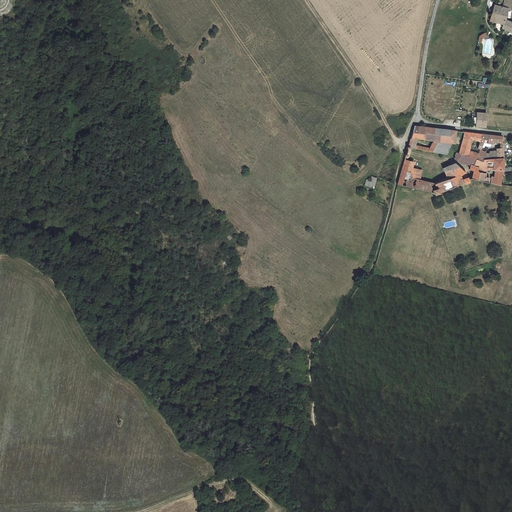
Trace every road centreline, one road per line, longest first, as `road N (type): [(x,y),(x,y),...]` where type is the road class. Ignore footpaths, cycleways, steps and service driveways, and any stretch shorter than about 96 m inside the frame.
road 1 (track): [(306,0),(402,143)]
road 2 (track): [(265,497),(227,478),(140,511)]
